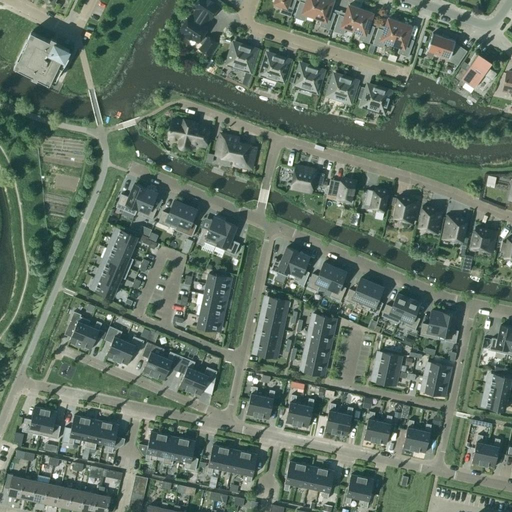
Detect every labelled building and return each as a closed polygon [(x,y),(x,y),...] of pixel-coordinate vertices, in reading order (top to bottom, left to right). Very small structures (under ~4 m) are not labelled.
[(214,3),(209,0),(196,0),(196,2),(193,7),(197,9),(195,11),(195,10),(192,15),(193,15),(191,17),(189,15),(180,30),(185,34),(185,35),(191,39),(192,38),(198,42),(202,45),(199,49),(209,56),(218,43),(208,37),(207,38),(202,35),(207,27),(204,25),(209,17),(211,18),(218,7),(214,4),(214,3)] [(273,0),(273,2),(275,2),(274,3),(282,6),(280,13),(290,16),(296,0),(273,0)] [(314,17),(319,0),(306,0),(306,3),(299,1),(294,17),(304,21),(307,14),(314,17)] [(332,0),(319,0),(314,17),(321,20),(319,26),(329,30),(335,13),(329,11),(332,0)] [(353,30),(361,8),(349,4),(345,17),(339,15),(333,31),(343,35),(346,28),(353,30)] [(372,12),(361,8),(353,30),(360,33),(358,40),(369,43),(374,27),(368,25),(372,12)] [(392,44),(400,22),(388,18),(384,30),(378,28),(372,45),(383,48),(385,41),(392,44)] [(411,26),(400,22),(392,44),(400,46),(397,53),(408,57),(413,40),(407,38),(411,26)] [(69,50),(50,41),(32,32),(14,68),(49,84),(61,59),(64,61),(69,50)] [(449,58),(450,53),(454,56),(450,61),(457,65),(467,51),(466,51),(466,52),(454,43),(455,41),(433,33),(427,50),(449,58)] [(250,48),(233,43),(229,55),(231,56),(228,65),(249,71),(255,53),(249,51),(250,48)] [(283,58),(272,55),(267,53),(263,66),(264,66),(261,75),(283,82),(289,64),(282,62),(283,58)] [(463,62),(460,67),(466,71),(460,80),(474,89),(483,75),(491,81),(496,73),(488,68),(491,63),(478,54),(477,55),(475,53),(467,64),(463,62)] [(300,64),(296,76),(298,77),(295,86),(317,92),(322,74),(316,72),(317,69),(300,64)] [(506,73),(503,88),(506,89),(505,91),(511,92),(511,71),(509,71),(509,73),(506,73)] [(334,74),(330,87),(331,87),(329,96),(350,103),(356,84),(349,82),(350,79),(334,74)] [(366,88),(361,106),(382,113),(385,104),(386,104),(390,92),(374,86),(373,90),(366,88)] [(189,143),(205,146),(209,127),(193,124),(194,121),(184,119),(184,122),(173,119),(169,138),(179,141),(179,143),(179,144),(179,145),(180,146),(180,147),(181,148),(182,148),(183,149),(184,149),(185,149),(186,148),(187,148),(187,147),(188,147),(188,146),(189,145),(189,143)] [(237,143),(238,143),(239,138),(220,134),(215,155),(234,159),(237,143)] [(256,147),(238,143),(237,143),(234,159),(233,165),(238,166),(251,169),(256,147)] [(316,170),(296,165),(292,183),(312,188),(313,185),(321,187),(324,174),(317,173),(317,174),(315,174),(316,170)] [(350,203),(355,182),(341,179),(341,182),(334,180),(331,195),(337,197),(337,200),(350,203)] [(137,208),(145,188),(134,184),(129,197),(121,194),(116,207),(126,212),(129,206),(137,209),(137,208)] [(156,193),(145,188),(137,208),(143,211),(141,216),(152,220),(157,209),(151,206),(156,193)] [(375,189),(373,189),(373,191),(366,190),(363,206),(369,207),(369,208),(375,209),(374,214),(375,214),(375,212),(382,213),(387,192),(385,192),(385,191),(375,189)] [(411,200),(411,198),(399,196),(394,218),(401,220),(400,225),(400,226),(401,222),(412,224),(417,201),(411,200)] [(174,200),(169,214),(163,211),(158,223),(168,227),(171,222),(177,225),(185,205),(174,200)] [(185,205),(177,225),(175,230),(192,237),(197,225),(191,223),(196,210),(185,205)] [(429,206),(429,208),(423,207),(418,230),(429,232),(428,236),(430,230),(437,232),(442,209),(429,206)] [(215,246),(225,222),(214,217),(208,230),(203,228),(196,243),(204,246),(205,243),(213,246),(215,246)] [(454,217),(453,218),(447,217),(442,240),(453,242),(452,246),(453,246),(454,241),(461,242),(466,219),(454,217)] [(231,239),(236,226),(225,222),(215,246),(234,255),(239,243),(231,239)] [(494,229),(474,225),(469,246),(480,248),(484,249),(485,246),(490,247),(494,229)] [(114,240),(132,247),(137,237),(119,229),(114,240)] [(511,237),(508,237),(507,243),(502,243),(500,251),(505,252),(504,256),(505,256),(504,258),(511,259),(511,237)] [(187,253),(193,241),(187,239),(181,252),(186,254),(187,253)] [(110,250),(128,257),(132,247),(114,240),(110,250)] [(289,272),(298,252),(286,247),(281,260),(275,258),(270,270),(287,277),(289,272)] [(106,260),(124,267),(128,257),(110,250),(106,260)] [(298,281),(309,257),(298,252),(289,272),(296,274),(294,279),(298,281)] [(462,263),(471,265),(472,256),(464,254),(462,263)] [(102,269),(120,277),(124,267),(106,260),(102,269)] [(312,273),(307,287),(317,292),(320,284),(326,287),(335,267),(323,263),(318,276),(312,273)] [(335,267),(326,287),(333,290),(330,297),(340,301),(346,288),(340,285),(346,272),(335,267)] [(135,277),(137,271),(129,268),(127,274),(135,277)] [(98,279),(116,287),(120,277),(102,269),(98,279)] [(206,284),(226,288),(228,277),(209,273),(206,284)] [(360,278),(355,291),(349,289),(344,301),(355,305),(357,300),(363,302),(371,283),(360,278)] [(111,297),(116,287),(98,279),(93,290),(111,297)] [(383,287),(371,283),(363,302),(369,305),(367,310),(378,315),(383,303),(377,301),(383,287)] [(223,299),(226,288),(206,284),(204,295),(223,299)] [(397,293),(392,307),(386,304),(381,316),(398,323),(400,318),(408,298),(397,293)] [(221,309),(223,299),(204,295),(202,305),(221,309)] [(268,297),(265,311),(285,315),(288,301),(268,297)] [(419,303),(408,298),(400,318),(406,321),(404,326),(415,330),(420,318),(414,316),(419,303)] [(219,320),(221,309),(202,305),(200,316),(219,320)] [(438,339),(439,334),(443,313),(431,310),(428,324),(422,323),(420,335),(438,339)] [(74,311),(68,324),(75,327),(69,340),(80,345),(88,325),(82,323),(85,316),(74,311)] [(265,311),(262,325),(282,329),(285,315),(265,311)] [(458,331),(452,329),(455,315),(443,313),(439,334),(445,335),(444,341),(455,343),(458,331)] [(310,328),(330,332),(333,318),(313,314),(310,328)] [(216,331),(219,320),(200,316),(197,327),(216,331)] [(88,325),(80,345),(91,349),(96,336),(104,340),(107,332),(99,328),(102,323),(97,321),(94,327),(88,325)] [(282,329),(262,325),(259,339),(279,343),(282,329)] [(506,354),(511,328),(511,327),(500,325),(497,339),(491,338),(489,350),(506,354)] [(107,332),(104,340),(111,343),(106,356),(107,356),(117,360),(125,340),(119,338),(122,331),(110,326),(107,332)] [(140,336),(146,338),(149,331),(144,328),(140,336)] [(310,328),(307,342),(324,346),(327,346),(330,332),(310,328)] [(125,340),(117,360),(127,365),(134,350),(139,352),(144,341),(144,340),(133,336),(130,343),(125,340)] [(259,339),(255,354),(275,358),(279,343),(259,339)] [(148,342),(142,356),(148,358),(142,371),(153,375),(161,356),(164,349),(148,342)] [(316,359),(324,360),(327,346),(324,346),(307,342),(304,356),(316,359)] [(161,356),(153,375),(164,380),(170,365),(178,368),(182,357),(175,353),(170,351),(167,358),(161,356)] [(381,352),(378,367),(397,371),(401,356),(381,352)] [(316,359),(304,356),(301,371),(321,375),(324,360),(316,359)] [(182,357),(178,368),(185,371),(179,386),(190,391),(192,384),(198,371),(192,369),(195,362),(190,360),(182,357)] [(444,381),(447,366),(427,362),(424,377),(441,380),(444,381)] [(192,384),(190,391),(200,395),(205,384),(207,380),(214,383),(217,371),(207,367),(204,373),(198,371),(192,384)] [(397,371),(378,367),(374,381),(394,385),(397,371)] [(508,389),(511,378),(491,374),(489,385),(508,389)] [(441,380),(424,377),(421,391),(441,395),(443,384),(444,381),(441,380)] [(506,400),(508,389),(489,385),(487,395),(506,400)] [(252,386),(251,393),(246,414),(257,416),(262,395),(256,394),(258,387),(252,386)] [(269,390),(268,397),(262,395),(257,416),(269,419),(273,398),(275,391),(269,390)] [(296,425),(301,404),(295,403),(297,396),(291,394),(290,400),(290,401),(285,422),(296,425)] [(504,411),(506,400),(487,395),(484,406),(504,411)] [(362,407),(370,409),(372,399),(364,397),(362,407)] [(301,404),(296,425),(308,427),(313,406),(312,406),(314,399),(309,398),(307,405),(301,404)] [(336,433),(340,412),(334,411),(336,404),(330,403),(329,410),(324,431),(336,433)] [(40,435),(45,409),(34,406),(31,419),(24,418),(22,431),(40,435)] [(340,412),(336,433),(347,436),(352,415),(351,415),(353,408),(348,406),(346,414),(340,412)] [(57,411),(45,409),(40,435),(58,439),(61,426),(54,424),(57,411)] [(375,442),(379,421),(373,419),(375,412),(370,411),(368,418),(363,439),(375,442)] [(81,438),(85,418),(74,415),(69,436),(68,443),(73,444),(75,437),(81,438)] [(379,421),(375,442),(386,444),(391,423),(390,423),(392,416),(387,415),(385,422),(379,421)] [(432,423),(439,425),(441,417),(433,416),(432,423)] [(90,448),(96,420),(85,418),(81,438),(87,440),(85,447),(90,448)] [(102,443),(107,422),(96,420),(90,448),(95,449),(96,442),(102,443)] [(414,450),(418,429),(412,428),(414,421),(409,420),(407,427),(402,448),(414,450)] [(107,422),(102,443),(109,445),(107,452),(112,453),(113,447),(114,447),(118,425),(107,422)] [(418,429),(414,450),(425,452),(430,431),(431,424),(426,423),(424,430),(418,429)] [(23,434),(15,432),(13,441),(18,442),(17,445),(21,446),(23,434)] [(157,455),(162,434),(150,432),(148,445),(139,443),(138,447),(143,455),(146,456),(145,460),(150,461),(151,454),(157,455)] [(167,464),(173,436),(162,434),(157,455),(164,456),(162,463),(167,464)] [(478,434),(476,441),(471,462),(483,465),(487,444),(481,442),(482,435),(478,434)] [(179,460),(184,439),(173,436),(167,464),(172,465),(173,458),(179,460)] [(487,444),(483,465),(494,467),(499,445),(500,439),(495,438),(493,445),(487,444)] [(184,439),(179,460),(185,461),(184,468),(195,470),(198,458),(192,457),(195,441),(184,439)] [(219,468),(224,447),(212,445),(208,466),(206,473),(212,474),(213,467),(219,468)] [(230,471),(235,450),(224,447),(219,468),(230,471)] [(241,473),(246,452),(235,450),(230,471),(241,473)] [(246,452),(241,473),(247,474),(246,481),(251,482),(257,454),(246,452)] [(296,485),(301,464),(289,461),(285,482),(283,489),(288,490),(290,483),(296,485)] [(307,487),(311,466),(301,464),(296,485),(307,487)] [(103,469),(91,466),(89,476),(101,479),(103,469)] [(318,489),(322,468),(311,466),(307,487),(318,489)] [(322,468),(318,489),(324,491),(322,498),(328,499),(329,492),(334,471),(333,471),(322,468)] [(106,477),(121,480),(122,472),(107,469),(107,470),(106,477)] [(357,498),(362,477),(351,474),(346,495),(346,496),(345,503),(350,504),(351,497),(357,498)] [(135,475),(134,481),(146,484),(147,478),(135,475)] [(20,497),(24,479),(12,476),(8,495),(20,497)] [(362,477),(357,498),(363,499),(362,506),(367,507),(369,500),(373,479),(362,477)] [(33,500),(37,481),(24,479),(20,497),(33,500)] [(45,502),(49,484),(37,481),(33,500),(45,502)] [(134,481),(132,487),(145,490),(146,484),(134,481)] [(57,505),(61,486),(49,484),(45,502),(57,505)] [(69,508),(73,489),(61,486),(57,505),(69,508)] [(132,487),(131,493),(144,495),(145,490),(132,487)] [(81,510),(85,492),(73,489),(69,508),(81,510)] [(91,493),(91,491),(86,490),(85,492),(81,510),(89,511),(93,511),(98,494),(91,493)] [(131,493),(130,498),(142,501),(144,495),(131,493)] [(106,511),(110,497),(98,494),(93,511),(106,511)] [(129,504),(141,507),(142,501),(130,498),(129,504)] [(160,511),(161,508),(154,506),(155,504),(149,503),(147,511),(160,511)]
